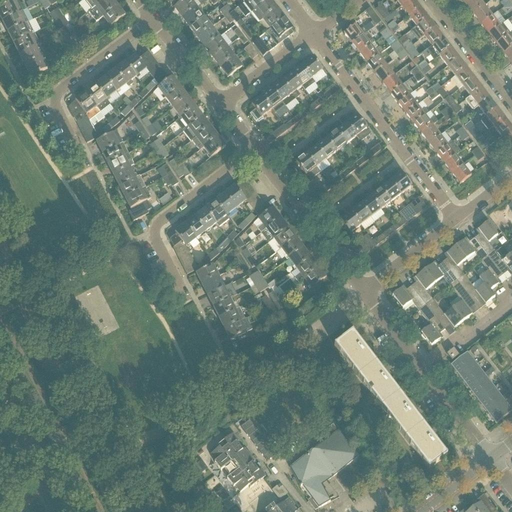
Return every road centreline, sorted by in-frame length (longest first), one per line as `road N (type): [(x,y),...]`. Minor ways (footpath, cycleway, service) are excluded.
road 1 (residential): [(457,220),(315,34)]
road 2 (residential): [(187,303),(153,232),(255,150)]
road 3 (residential): [(87,169),(56,107),(58,91),(154,19)]
road 4 (residential): [(364,291),(255,150)]
road 5 (residential): [(511,105),(429,0)]
